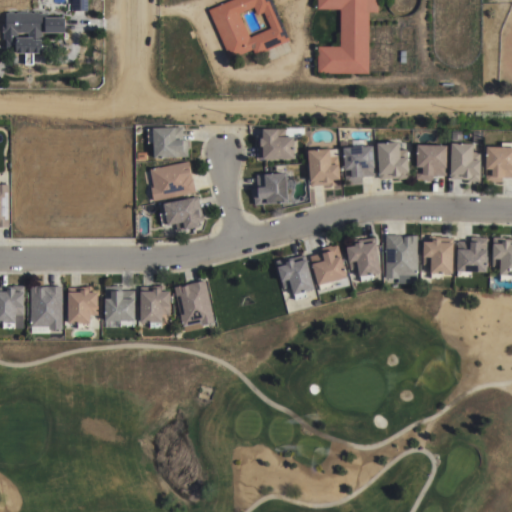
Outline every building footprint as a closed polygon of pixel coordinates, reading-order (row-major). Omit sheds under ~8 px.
[(71,0),(86,0),(87,11),(71,11),(71,0)] [(229,0),(270,0),(289,40),(254,55),(252,49),(229,59),(207,10),(229,0)] [(368,73),(316,73),(317,46),(339,46),(339,9),(316,9),(316,0),(377,0),(377,12),(368,12),(368,73)] [(46,13),(46,17),(64,17),(64,32),(44,33),(44,32),(41,32),(41,45),(49,45),(49,43),(56,43),(56,53),(48,53),(48,51),(41,51),(41,53),(33,53),(33,64),(24,64),(24,53),(15,53),(15,51),(5,51),(5,39),(2,39),(2,33),(1,32),(1,27),(2,26),(2,23),(5,23),(5,13),(6,13),(8,12),(13,12),(14,13),(15,13),(17,12),(30,12),(31,13),(32,13),(33,12),(38,12),(39,13),(46,13)] [(163,156),(163,158),(157,158),(157,156),(154,157),(153,142),(147,142),(147,128),(153,128),(153,126),(175,125),(175,126),(183,126),(183,139),(188,139),(188,155),(163,156)] [(263,157),(263,159),(256,159),(256,140),(255,140),(255,133),(258,133),(258,136),(261,136),(261,127),(276,127),(276,135),(292,135),(292,157),(263,157)] [(342,146),(351,145),(351,139),(363,138),(364,145),(372,144),(374,175),(361,176),(361,180),(345,181),(342,146)] [(376,141),(398,140),(399,156),(407,155),(409,178),(397,178),(397,177),(378,178),(376,141)] [(451,141),(473,142),(472,158),(480,158),(479,180),(468,180),(468,179),(449,178),(451,141)] [(416,143),(446,144),(446,175),(432,174),(432,179),(415,178),(416,143)] [(486,145),(511,145),(511,177),(502,177),(502,181),(491,181),(491,180),(485,180),(486,145)] [(306,149),(329,147),(330,163),(338,162),(339,178),(334,178),(334,184),(328,185),(328,184),(309,185),(306,149)] [(188,160),(195,191),(192,192),(191,189),(163,195),(164,199),(153,202),(150,187),(153,186),(150,169),(188,160)] [(287,201),(284,201),(284,203),(278,203),(278,202),(253,204),(252,188),(256,187),(255,173),(285,171),(287,201)] [(0,184),(8,184),(8,227),(0,227),(0,184)] [(197,195),(201,213),(203,213),(204,219),(198,221),(199,225),(177,230),(175,222),(168,224),(163,202),(197,195)] [(384,277),(385,234),(417,235),(416,283),(397,283),(397,278),(384,277)] [(452,272),(442,272),(442,278),(429,278),(430,264),(422,264),(422,240),(431,241),(432,237),(453,237),(452,272)] [(487,271),(471,271),(471,276),(456,276),(456,248),(469,248),(469,237),(487,237),(487,271)] [(511,275),(511,280),(500,280),(499,265),(492,265),(492,242),(501,242),(501,240),(507,240),(507,239),(511,239),(511,275)] [(380,272),(370,273),(371,279),(360,281),(359,275),(358,276),(356,267),(349,269),(345,246),(354,244),(354,242),(362,241),(362,243),(374,241),(380,272)] [(320,249),(337,244),(345,276),(331,280),(333,286),(320,289),(319,284),(316,285),(308,255),(321,252),(320,249)] [(313,288),(304,290),(306,296),(294,299),(293,293),(292,294),(290,286),(282,288),(276,266),(284,264),(283,261),(292,259),(293,261),(305,258),(313,288)] [(214,322),(202,324),(203,329),(185,333),(183,326),(182,326),(173,287),(181,285),(181,286),(188,285),(187,284),(205,280),(214,322)] [(23,328),(2,328),(2,322),(0,322),(0,291),(6,291),(6,288),(13,288),(13,285),(23,285),(23,314),(23,328)] [(104,285),(121,285),(121,290),(134,290),(134,320),(133,320),(133,325),(120,325),(120,320),(105,320),(104,285)] [(29,286),(36,286),(36,287),(42,287),(42,286),(61,286),(62,329),(49,329),(49,333),(31,333),(31,326),(30,326),(29,286)] [(140,290),(152,290),(152,288),(161,288),(161,290),(170,290),(170,314),(162,314),(162,322),(161,322),(161,327),(150,327),(149,322),(140,322),(140,290)] [(67,291),(80,291),(80,289),(88,289),(88,291),(97,291),(97,315),(90,315),(90,323),(89,323),(89,328),(77,328),(77,323),(67,323),(67,291)]
